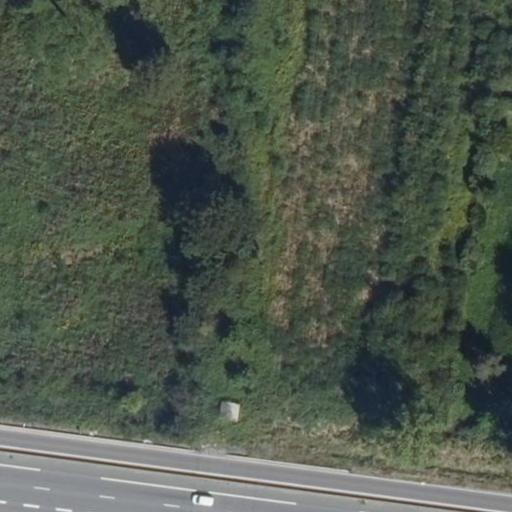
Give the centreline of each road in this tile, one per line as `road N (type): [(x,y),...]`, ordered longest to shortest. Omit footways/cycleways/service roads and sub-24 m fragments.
road 1 (trunk): [(511,508),(0,440)]
road 2 (trunk): [(137,511),(0,493)]
